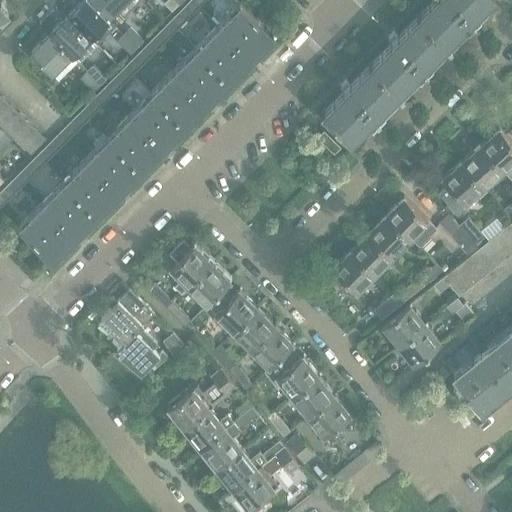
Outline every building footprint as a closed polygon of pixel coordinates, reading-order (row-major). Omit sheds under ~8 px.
[(80,0),(68,12),(101,46),(120,27),(122,25),(124,21),(124,17),(142,0),(80,0)] [(166,0),(164,2),(172,10),(181,0),(166,0)] [(177,28),(200,4),(195,0),(189,0),(170,20),(177,28)] [(352,139),(489,0),(433,0),(323,112),(352,139)] [(196,46),(229,79),(273,35),(240,2),(196,46)] [(0,4),(0,20),(8,13),(0,4)] [(72,53),(91,35),(68,12),(50,30),(72,53)] [(156,50),(177,28),(170,20),(148,42),(156,50)] [(131,25),(125,32),(139,46),(145,38),(133,27),(131,25)] [(78,59),(72,53),(50,30),(30,49),(59,78),(78,59)] [(132,53),(139,46),(125,32),(117,40),(132,53)] [(134,72),(156,50),(148,42),(126,64),(134,72)] [(185,123),(229,79),(196,46),(152,90),(185,123)] [(87,69),(101,83),(108,76),(94,62),(87,69)] [(111,94),(134,72),(126,64),(104,87),(111,94)] [(94,90),(101,83),(87,69),(80,76),(94,90)] [(90,116),(111,94),(104,87),(82,109),(90,116)] [(141,167),(185,123),(152,90),(108,134),(141,167)] [(0,91),(0,121),(31,151),(46,135),(0,91)] [(120,102),(114,97),(105,106),(111,111),(120,102)] [(69,101),(64,107),(69,112),(75,106),(69,101)] [(67,139),(90,116),(82,109),(60,131),(67,139)] [(511,174),(511,140),(500,127),(481,143),(504,170),(510,177),(511,174)] [(5,130),(0,135),(0,151),(13,138),(6,131),(5,130)] [(324,130),(317,136),(334,153),(341,146),(324,130)] [(46,160),(67,139),(60,131),(39,152),(46,160)] [(141,167),(108,134),(64,178),(97,211),(141,167)] [(485,186),(504,170),(481,143),(462,160),(485,186)] [(23,183),(46,160),(39,152),(16,176),(23,183)] [(465,203),(485,186),(462,160),(443,177),(465,203)] [(0,206),(23,183),(16,176),(0,191),(0,206)] [(52,256),(97,211),(64,178),(19,223),(52,256)] [(386,213),(411,238),(429,219),(404,195),(386,213)] [(393,255),(411,238),(386,213),(369,231),(393,255)] [(460,224),(476,243),(485,236),(470,216),(460,224)] [(511,252),(511,220),(444,276),(449,282),(459,294),(511,252)] [(466,251),(476,243),(460,224),(450,231),(466,251)] [(376,273),(393,255),(369,231),(351,249),(376,273)] [(171,268),(188,286),(212,261),(195,244),(192,247),(184,238),(169,252),(178,261),(171,268)] [(358,291),(376,273),(351,249),(333,267),(358,291)] [(209,300),(227,282),(230,279),(212,261),(188,286),(206,304),(209,300)] [(417,280),(422,286),(443,270),(437,264),(417,280)] [(440,290),(449,282),(444,276),(434,283),(440,290)] [(404,301),(422,286),(417,280),(398,295),(404,301)] [(233,330),(257,306),(239,287),(236,290),(227,282),(209,300),(217,309),(214,312),(233,330)] [(168,306),(173,300),(154,283),(149,289),(168,306)] [(404,301),(398,295),(394,291),(374,308),(382,318),(404,301)] [(458,297),(447,305),(453,313),(463,304),(458,297)] [(136,329),(137,330),(142,325),(155,312),(144,302),(134,313),(119,299),(99,320),(123,341),(124,342),(136,329)] [(173,300),(168,306),(185,324),(191,319),(173,300)] [(399,344),(426,323),(410,303),(383,325),(399,344)] [(250,347),(274,323),(257,306),(233,330),(250,347)] [(271,363),(290,345),(293,342),(274,323),(250,347),(269,366),(271,363)] [(415,364),(442,342),(426,323),(399,344),(415,364)] [(173,353),(184,342),(167,325),(158,331),(173,353)] [(160,353),(137,330),(136,329),(124,342),(123,341),(114,350),(141,372),(153,360),(157,365),(168,354),(164,349),(160,353)] [(511,336),(507,331),(454,373),(481,408),(504,389),(507,392),(511,387),(511,336)] [(229,367),(235,362),(220,343),(214,348),(229,367)] [(291,396),(319,374),(302,353),(300,355),(290,345),(271,363),(279,371),(275,375),(291,396)] [(449,356),(444,361),(452,371),(455,369),(452,366),(455,363),(449,356)] [(235,362),(229,367),(245,387),(252,382),(235,362)] [(220,365),(211,372),(220,384),(212,391),(218,398),(236,384),(220,365)] [(444,379),(451,374),(445,367),(439,372),(444,379)] [(307,415),(334,393),(319,374),(291,396),(307,415)] [(184,426),(211,404),(213,403),(197,383),(181,395),(179,393),(169,401),(171,404),(168,406),(184,426)] [(342,430),(337,424),(350,413),(334,393),(307,415),(323,435),(324,434),(329,441),(342,430)] [(241,412),(252,403),(248,399),(237,408),(241,412)] [(242,429),(240,427),(258,412),(252,403),(241,412),(242,414),(234,421),(233,419),(200,446),(215,466),(242,444),(235,435),(242,429)] [(228,413),(221,418),(211,404),(184,426),(200,446),(233,419),(228,413)] [(284,433),(290,428),(275,409),(269,414),(284,433)] [(297,430),(288,438),(305,459),(314,451),(297,430)] [(274,451),(284,443),(280,438),(270,447),(274,451)] [(273,453),(280,460),(282,458),(291,469),(300,462),(284,443),(274,451),(274,452),(273,453)] [(231,485),(258,464),(242,444),(215,466),(231,485)] [(261,461),(258,464),(231,485),(248,506),(251,503),(253,506),(263,497),(262,495),(278,482),(261,461)] [(302,483),(296,488),(301,495),(307,490),(302,483)]
